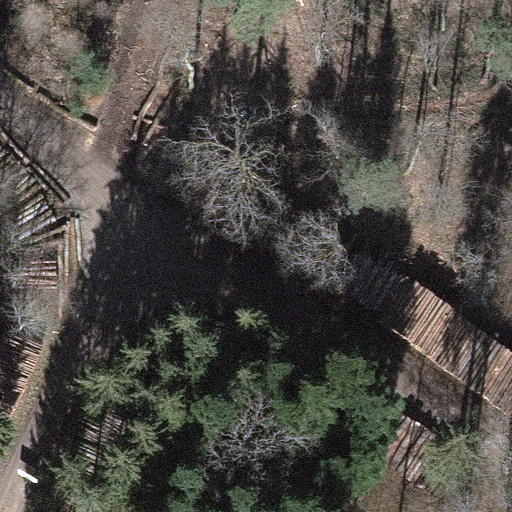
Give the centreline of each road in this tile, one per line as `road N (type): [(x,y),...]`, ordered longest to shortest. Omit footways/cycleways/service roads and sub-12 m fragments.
road 1 (track): [(511,450),(108,175)]
road 2 (track): [(0,505),(108,175)]
road 3 (track): [(108,175),(0,82)]
